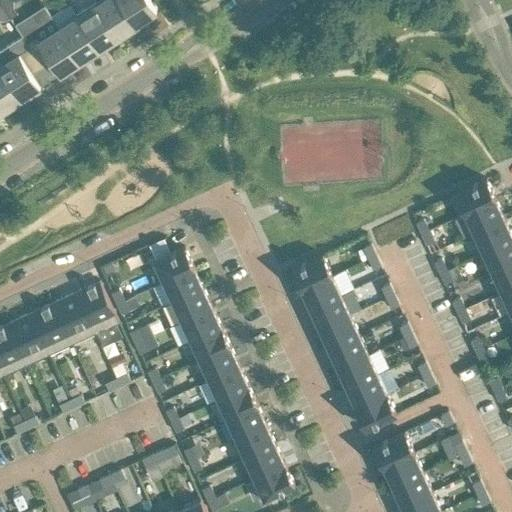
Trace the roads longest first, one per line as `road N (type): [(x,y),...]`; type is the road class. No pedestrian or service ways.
road 1 (residential): [(0,294),(223,191),(371,511)]
road 2 (residential): [(0,171),(270,0)]
